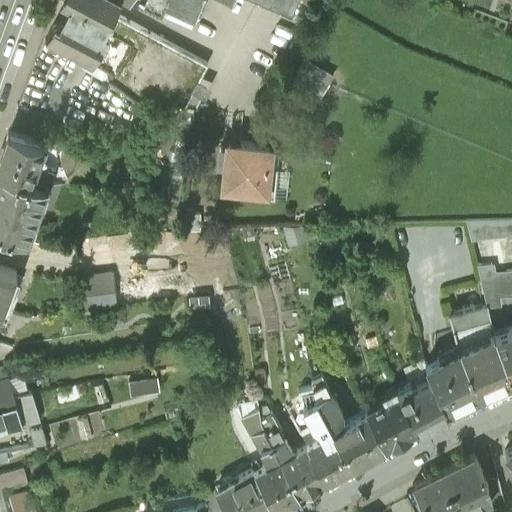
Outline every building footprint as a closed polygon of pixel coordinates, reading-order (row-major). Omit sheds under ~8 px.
[(114,0),(57,0),(52,16),(54,17),(46,32),(65,43),(66,43),(88,55),(97,39),(94,37),(108,12),(109,10),(114,0)] [(133,0),(162,15),(167,6),(193,19),(202,0),(133,0)] [(297,0),(249,0),(291,17),(297,0)] [(206,61),(109,10),(108,12),(94,37),(97,39),(88,55),(113,70),(109,75),(141,98),(143,99),(142,100),(183,105),(206,61)] [(88,55),(66,43),(59,61),(96,83),(95,85),(138,110),(142,100),(143,99),(141,98),(109,75),(113,70),(88,55)] [(43,142),(9,131),(0,154),(0,168),(43,181),(50,180),(55,168),(33,164),(35,159),(38,160),(43,142)] [(268,144),(236,141),(235,145),(221,144),(219,163),(227,164),(225,181),(252,184),(251,192),(274,194),(277,164),(266,163),(268,144)] [(43,181),(0,168),(0,228),(25,236),(39,199),(42,199),(51,180),(50,180),(43,181)] [(502,217),(466,217),(470,234),(481,233),(504,232),(502,217)] [(195,232),(107,243),(114,302),(202,291),(195,232)] [(16,268),(0,262),(0,303),(3,305),(16,268)] [(493,270),(479,271),(484,294),(499,294),(493,270)] [(506,270),(493,270),(499,294),(505,294),(506,270)] [(511,375),(493,331),(492,330),(486,302),(450,312),(458,345),(458,346),(479,390),(511,375)] [(511,325),(493,331),(511,375),(511,325)] [(10,348),(0,345),(0,365),(5,365),(10,348)] [(479,390),(458,346),(426,361),(431,371),(447,405),(479,390)] [(424,358),(418,361),(425,374),(431,371),(426,361),(424,358)] [(425,374),(411,381),(408,376),(396,383),(417,421),(447,405),(431,371),(425,374)] [(0,401),(15,397),(14,391),(9,374),(0,376),(0,401)] [(396,383),(395,382),(381,389),(384,394),(366,403),(367,406),(385,438),(417,421),(396,383)] [(385,438),(367,406),(344,418),(342,414),(341,407),(330,387),(315,395),(349,457),(385,438)] [(15,397),(0,401),(0,426),(22,422),(20,414),(38,411),(32,388),(14,391),(15,397)] [(349,457),(315,395),(303,401),(313,419),(319,422),(323,430),(306,439),(323,471),(349,457)] [(42,426),(31,428),(35,442),(46,440),(42,426)] [(304,437),(278,451),(297,486),(323,471),(306,439),(304,437)] [(473,450),(441,466),(461,506),(490,491),(483,476),(485,475),(473,450)] [(278,451),(258,462),(256,458),(250,461),(252,464),(271,500),(297,486),(278,451)] [(252,464),(215,484),(229,511),(248,511),(271,500),(252,464)] [(441,466),(413,480),(428,511),(456,511),(462,509),(461,507),(461,506),(441,466)] [(497,472),(485,475),(483,476),(490,491),(492,497),(502,494),(497,472)] [(229,511),(215,484),(202,491),(206,498),(213,511),(229,511)] [(0,511),(12,511),(7,487),(0,488),(0,511)] [(213,511),(206,498),(195,504),(196,511),(213,511)] [(195,502),(141,511),(196,511),(195,504),(195,502)]
